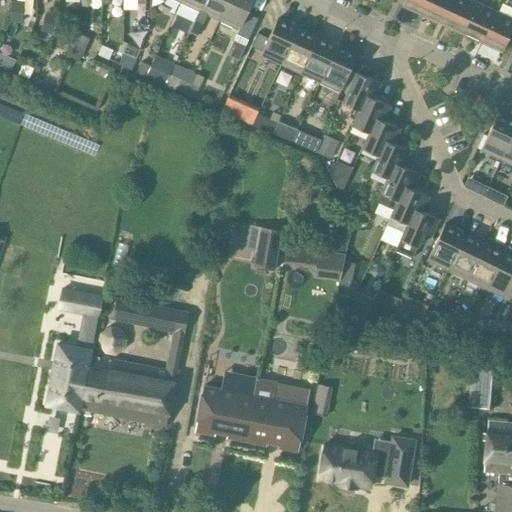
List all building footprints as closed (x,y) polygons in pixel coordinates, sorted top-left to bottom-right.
[(200,11),(205,0),(181,0),(181,2),(200,11)] [(220,20),(229,0),(205,0),(200,11),(196,20),(203,24),(208,14),(220,20)] [(229,0),(220,20),(240,29),(238,34),(248,39),(258,19),(247,14),(253,0),(229,0)] [(405,0),(403,6),(423,15),(430,0),(405,0)] [(443,24),(454,0),(430,0),(423,15),(443,24)] [(454,0),(443,24),(463,33),(477,2),(472,0),(454,0)] [(482,42),(497,11),(477,2),(463,33),(482,42)] [(511,18),(497,11),(482,42),(503,52),(511,31),(511,18)] [(258,33),(252,46),(263,51),(261,55),(281,64),(298,28),(278,18),(269,38),(258,33)] [(298,28),(281,64),(301,73),(318,37),(298,28)] [(64,46),(73,51),(81,34),(72,30),(64,46)] [(81,34),(73,51),(71,58),(79,62),(90,39),(81,34)] [(321,82),(337,46),(318,37),(301,73),(321,82)] [(120,51),(101,43),(96,54),(132,69),(140,50),(124,43),(120,51)] [(337,46),(321,82),(341,91),(357,55),(337,46)] [(175,64),(156,55),(146,77),(165,86),(175,64)] [(374,99),(375,98),(382,83),(368,76),(371,69),(360,64),(343,102),(360,109),(360,110),(367,95),(374,99)] [(242,101),(229,95),(222,111),(234,116),(242,101)] [(384,121),(391,105),(375,98),(374,99),(367,95),(360,110),(360,109),(353,125),(369,132),(370,132),(376,118),(384,121)] [(501,159),(511,135),(511,119),(498,113),(481,150),(501,159)] [(394,144),(394,143),(401,128),(384,121),(376,118),(370,132),(369,132),(362,147),(379,155),(386,140),(394,144)] [(274,133),(293,142),(298,130),(279,121),(274,133)] [(298,130),(293,142),(316,152),(322,140),(298,130)] [(340,140),(326,135),(318,153),(332,159),(340,140)] [(511,135),(501,159),(511,164),(511,135)] [(372,170),(388,177),(389,178),(395,163),(403,166),(404,166),(411,151),(394,143),(394,144),(386,140),(379,155),(372,170)] [(353,168),(338,161),(327,167),(339,191),(344,189),(353,168)] [(420,173),(404,166),(403,166),(395,163),(389,178),(388,177),(377,202),(394,210),(405,186),(413,189),(420,173)] [(474,191),(484,196),(488,186),(479,182),(474,191)] [(423,212),(423,211),(430,196),(413,189),(405,186),(394,210),(387,225),(403,232),(404,233),(415,208),(423,212)] [(488,186),(484,196),(493,201),(498,191),(488,186)] [(397,248),(395,252),(412,259),(418,246),(425,232),(432,235),(439,218),(423,211),(423,212),(415,208),(404,233),(403,232),(397,248)] [(447,270),(465,233),(445,224),(428,260),(447,270)] [(274,270),(281,232),(262,228),(255,266),(274,270)] [(465,233),(447,270),(467,279),(484,243),(465,233)] [(467,279),(486,288),(504,252),(484,243),(467,279)] [(287,248),(286,264),(316,267),(315,278),(341,281),(343,266),(344,253),(318,250),(318,251),(287,248)] [(511,256),(504,252),(486,288),(506,298),(511,284),(511,256)] [(59,343),(47,404),(78,410),(78,408),(167,425),(177,372),(180,357),(169,355),(166,370),(105,358),(104,358),(92,355),(93,350),(92,349),(102,296),(63,288),(59,308),(84,314),(78,347),(61,344),(61,343),(59,343)] [(337,293),(331,316),(339,317),(350,318),(351,307),(354,299),(337,293)] [(174,331),(171,346),(181,348),(188,312),(118,298),(114,320),(174,331)] [(351,307),(350,318),(360,319),(361,308),(351,307)] [(397,323),(399,311),(370,308),(369,320),(397,323)] [(409,312),(399,311),(397,323),(407,324),(409,312)] [(424,325),(449,328),(450,316),(425,313),(424,325)] [(449,328),(473,330),(474,318),(450,316),(449,328)] [(473,330),(498,333),(499,321),(474,318),(473,330)] [(511,322),(499,321),(498,333),(511,334),(511,322)] [(100,343),(106,351),(116,353),(125,347),(126,339),(121,329),(109,328),(101,333),(100,343)] [(494,348),(478,347),(472,406),(489,407),(494,348)] [(204,385),(195,431),(215,434),(216,431),(227,433),(227,437),(266,444),(267,441),(279,443),(278,447),(298,450),(306,405),(308,390),(275,384),(272,398),(204,385)] [(328,411),(329,385),(315,384),(314,410),(328,411)] [(511,511),(511,422),(489,420),(484,471),(500,472),(499,482),(495,511),(511,511)] [(414,441),(394,437),(391,456),(376,454),(377,452),(325,444),(319,479),(339,482),(338,484),(343,485),(343,484),(350,485),(350,486),(356,487),(356,485),(371,488),(373,474),(387,476),(386,482),(407,485),(414,441)]
